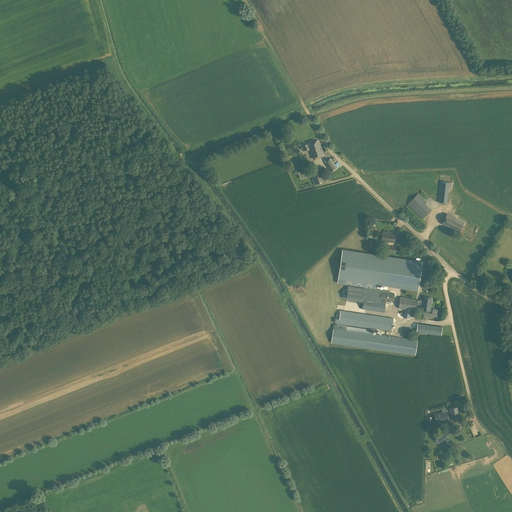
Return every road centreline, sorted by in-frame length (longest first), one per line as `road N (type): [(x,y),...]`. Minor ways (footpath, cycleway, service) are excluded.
road 1 (unclassified): [(511,310),(447,266),(320,134)]
road 2 (unknown): [(447,266),(442,285),(466,396)]
